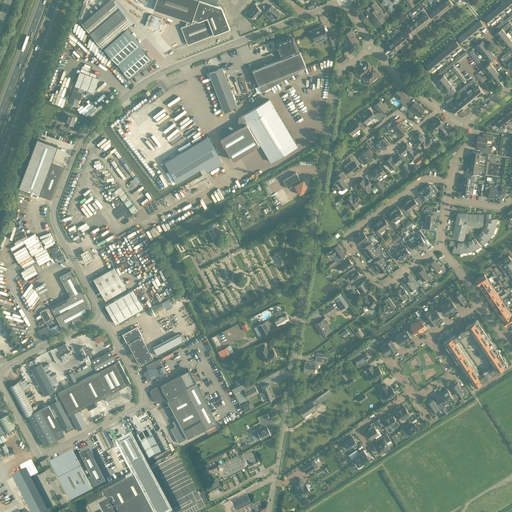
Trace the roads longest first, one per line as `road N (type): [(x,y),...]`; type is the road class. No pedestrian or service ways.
road 1 (unclassified): [(266,511),(336,73),(369,47)]
road 2 (tertiary): [(96,315),(52,219),(95,116),(161,74),(306,15)]
road 3 (residential): [(440,246),(379,286),(346,239),(423,180),(451,183)]
road 4 (unclassified): [(39,457),(141,401),(96,315)]
road 5 (motorway): [(0,147),(55,0)]
road 6 (unknown): [(145,220),(122,231),(91,221),(76,197),(87,154),(96,154)]
road 7 (motorway): [(42,0),(0,114)]
